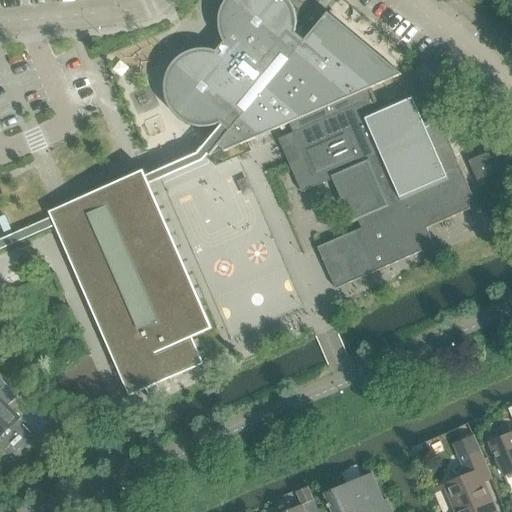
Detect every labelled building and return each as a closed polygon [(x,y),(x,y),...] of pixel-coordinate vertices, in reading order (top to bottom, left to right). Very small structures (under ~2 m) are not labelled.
[(166,81),(165,92),(165,98),(167,104),(171,110),(175,115),(179,118),(182,121),(191,125),(200,127),(209,127),(214,125),(220,123),(222,125),(202,149),(210,156),(219,146),(224,151),(224,152),(257,138),(289,123),(311,113),(341,101),(371,88),(375,87),(375,86),(374,85),(403,72),(330,11),(305,41),(295,33),(297,22),(295,11),(290,2),(288,0),(226,0),(223,5),(220,14),(219,16),(219,24),(221,33),(224,42),(216,51),(207,49),(197,50),(188,52),(180,57),(173,63),(169,71),(166,81)] [(293,132),(279,139),(291,166),(302,192),(335,178),(353,219),(357,217),(362,229),(318,248),(336,289),(376,272),(435,246),(427,229),(471,209),(467,200),(474,198),(457,160),(436,112),(426,117),(421,119),(412,99),(382,112),(376,100),(371,88),(341,101),(311,113),(289,123),(293,132)] [(51,217),(0,239),(0,249),(55,225),(130,397),(204,364),(193,338),(213,329),(150,185),(204,161),(206,159),(207,160),(210,156),(202,149),(198,153),(146,176),(144,171),(49,213),(51,217)] [(480,188),(506,177),(494,150),(469,161),(480,188)] [(0,377),(0,437),(19,418),(8,407),(19,396),(0,377)] [(57,428),(44,442),(56,454),(69,440),(57,428)] [(511,433),(490,443),(504,476),(511,472),(511,433)] [(468,476),(448,485),(459,511),(494,511),(482,483),(492,479),(474,437),(455,445),(468,476)] [(392,511),(387,500),(383,501),(380,494),(381,493),(372,474),(324,494),(332,511),(392,511)] [(302,490),(296,492),(302,506),(314,500),(315,500),(309,487),(302,490)] [(313,511),(318,510),(314,500),(302,506),(287,511),(313,511)]
